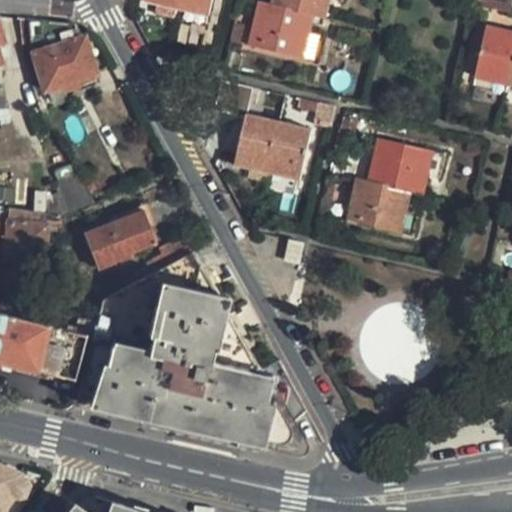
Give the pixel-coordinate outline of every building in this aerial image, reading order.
[(212,0),(176,0),(175,6),(209,15),(212,0)] [(328,0),(270,0),(269,6),(313,17),(324,19),(329,0),(328,0)] [(509,5),(490,0),(481,0),(479,12),(505,19),(509,5)] [(313,17),(269,6),(258,4),(247,47),(303,59),(308,38),(313,17)] [(17,15),(20,42),(28,41),(31,16),(17,15)] [(95,71),(83,34),(79,35),(76,20),(31,16),(28,41),(31,50),(42,87),(95,71)] [(242,25),(234,23),(230,43),(238,44),(242,25)] [(507,86),(511,64),(511,33),(487,29),(474,79),(507,86)] [(319,41),(308,38),(303,59),(314,61),(319,41)] [(221,82),(215,108),(246,115),(252,89),(221,82)] [(267,92),(252,89),(246,115),(277,122),(282,103),(265,99),(267,92)] [(282,103),(283,96),(267,92),(265,99),(282,103)] [(315,111),(317,104),(299,100),(298,107),(315,111)] [(236,165),(266,172),(277,122),(246,115),(236,165)] [(343,116),(340,129),(335,148),(345,150),(349,132),(356,134),(359,120),(343,116)] [(311,130),(277,122),(266,172),(299,180),(311,130)] [(369,181),(412,191),(425,195),(434,152),(380,139),(369,181)] [(55,183),(62,216),(94,201),(77,172),(55,183)] [(412,191),(369,181),(356,178),(345,223),(402,237),(412,191)] [(333,200),(324,198),(319,217),(328,219),(333,200)] [(12,206),(12,217),(8,263),(45,265),(50,221),(50,214),(12,206)] [(84,233),(99,267),(133,253),(132,249),(157,238),(143,207),(84,233)] [(160,246),(169,262),(191,249),(182,234),(160,246)] [(304,242),(290,240),(287,252),(300,255),(304,242)] [(71,399),(257,433),(269,388),(192,249),(191,249),(169,262),(100,301),(71,399)] [(0,308),(55,324),(56,306),(0,290),(0,308)] [(0,352),(71,374),(83,333),(57,325),(55,324),(0,308),(0,352)] [(0,509),(8,493),(16,497),(22,494),(26,485),(23,478),(17,475),(17,471),(0,464),(0,509)] [(93,496),(79,500),(73,506),(69,511),(143,511),(113,502),(93,496)] [(212,502),(195,497),(192,506),(210,510),(212,502)]
